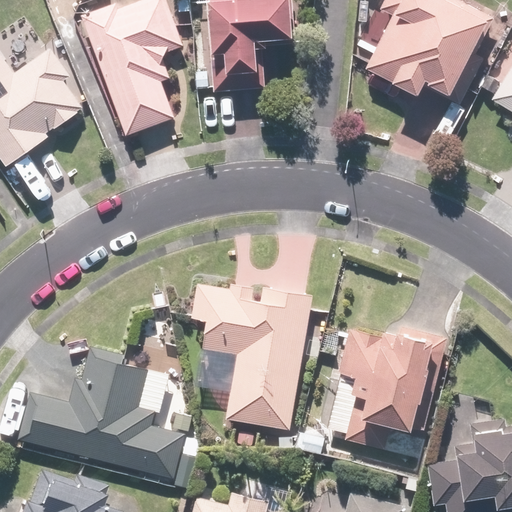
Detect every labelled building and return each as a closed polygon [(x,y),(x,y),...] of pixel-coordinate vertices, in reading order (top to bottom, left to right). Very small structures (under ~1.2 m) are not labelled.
[(120,0),(79,16),(125,137),(174,119),(162,85),(171,81),(161,55),(187,45),(169,0),(120,0)] [(204,0),(204,32),(195,32),(194,90),(263,91),(263,74),(253,74),(254,40),(289,41),(289,0),(204,0)] [(489,14),(459,0),(379,0),(372,15),(386,21),(363,70),(419,97),(425,86),(449,98),(489,14)] [(0,54),(0,159),(6,169),(50,139),(46,134),(81,110),(63,83),(72,77),(52,47),(13,74),(0,54)] [(511,65),(502,82),(487,73),(478,88),(491,96),(488,102),(511,116),(504,127),(511,131),(511,65)] [(468,108),(455,99),(431,132),(445,141),(468,108)] [(289,432),(311,297),(230,284),(230,289),(195,283),(189,319),(205,322),(194,389),(228,394),(223,421),(289,432)] [(389,429),(410,434),(431,340),(381,328),(379,337),(350,330),(327,428),(345,432),(343,440),(384,450),(389,429)] [(168,385),(170,374),(121,363),(123,353),(91,345),(83,378),(76,376),(69,402),(30,392),(16,451),(185,491),(198,435),(190,433),(195,415),(180,411),(186,389),(168,385)] [(454,461),(424,463),(427,511),(511,511),(511,425),(505,426),(505,419),(487,420),(486,399),(454,401),(456,425),(470,424),(471,443),(453,444),(454,461)] [(69,480),(37,468),(24,501),(16,498),(10,511),(112,511),(113,511),(95,505),(103,485),(71,473),(69,480)] [(226,504),(194,496),(190,511),(280,511),(286,490),(245,479),(241,495),(229,492),(226,504)] [(400,511),(403,498),(353,487),(351,496),(319,489),(313,511),(400,511)]
